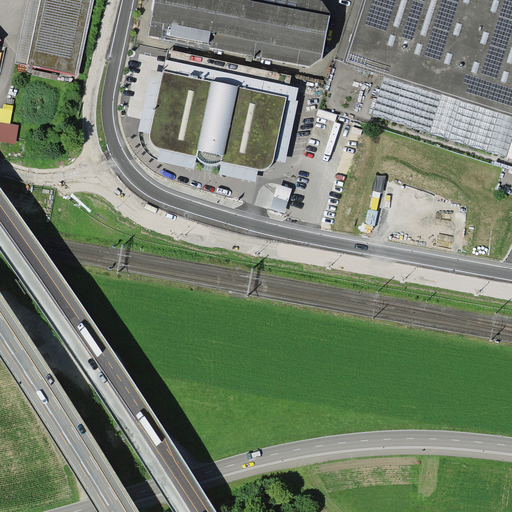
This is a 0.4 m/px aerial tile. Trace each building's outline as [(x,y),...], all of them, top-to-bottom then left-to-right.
[(90,0),(75,75),(78,76),(94,0),(28,0),(15,63),(27,65),(40,0),(90,0)] [(90,0),(40,0),(27,65),(75,75),(90,0)] [(320,0),(319,0),(153,0),(147,35),(309,68),(321,59),(329,13),(320,0)] [(511,0),(362,0),(343,63),(511,116),(511,0)] [(298,87),(166,59),(163,71),(287,97),(274,160),(285,162),(298,101),(296,100),(298,87)] [(149,134),(163,73),(151,70),(138,131),(139,131),(149,134)] [(270,167),(274,160),(287,97),(163,71),(163,73),(149,134),(150,140),(154,146),(160,149),(196,156),(198,161),(203,164),(208,165),(213,166),(214,166),(221,162),(258,171),(263,170),(270,167)] [(0,122),(10,124),(13,105),(4,104),(3,109),(0,108),(0,110),(0,122)] [(0,122),(0,141),(15,144),(18,125),(10,124),(0,122)] [(155,158),(157,160),(160,149),(154,146),(150,140),(149,134),(139,131),(139,134),(139,136),(140,139),(141,142),(142,146),(143,149),(146,151),(147,153),(150,155),(152,157),(155,158)] [(196,156),(160,149),(157,160),(194,168),(196,156)] [(258,171),(221,162),(219,173),(256,181),(258,171)] [(292,188),(278,184),(270,208),(284,213),(292,188)]
